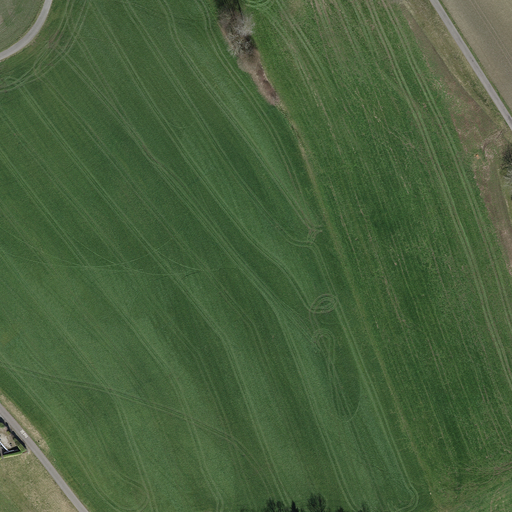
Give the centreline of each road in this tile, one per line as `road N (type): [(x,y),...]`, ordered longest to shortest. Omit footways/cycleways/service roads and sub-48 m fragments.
road 1 (residential): [(0,410),(92,511)]
road 2 (track): [(511,114),(437,0)]
